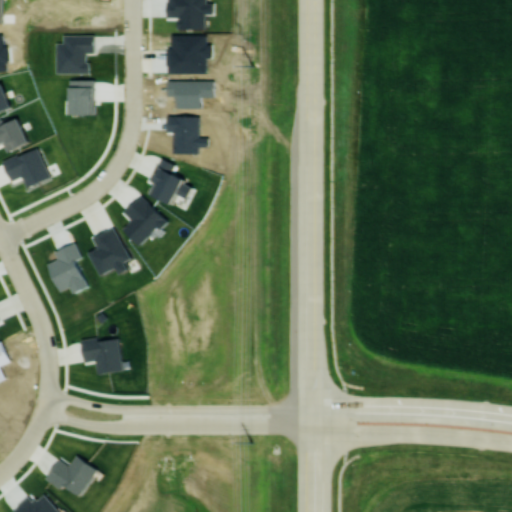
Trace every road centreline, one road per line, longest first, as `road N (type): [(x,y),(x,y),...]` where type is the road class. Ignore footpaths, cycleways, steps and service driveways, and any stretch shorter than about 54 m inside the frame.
road 1 (tertiary): [(309,0),(309,408)]
road 2 (residential): [(0,237),(87,195),(124,149),(132,123),(132,0)]
road 3 (tertiary): [(309,431),(511,441)]
road 4 (tertiary): [(511,416),(309,408)]
road 5 (residential): [(47,393),(44,334),(0,237)]
road 6 (residential): [(145,426),(309,431)]
road 7 (residential): [(309,408),(148,408)]
